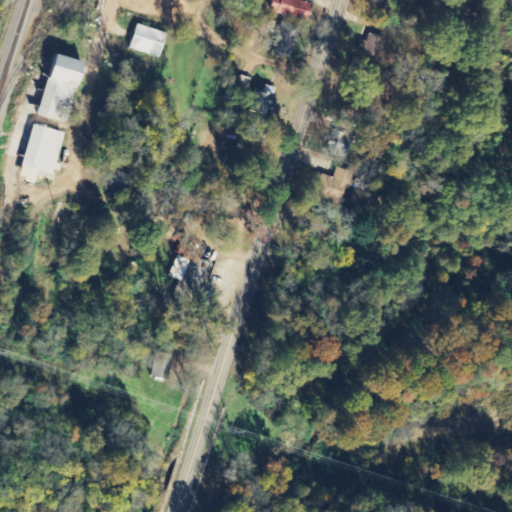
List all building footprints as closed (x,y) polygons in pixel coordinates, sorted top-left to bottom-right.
[(269,0),(266,11),(302,23),(308,4),(294,0),(269,0)] [(267,53),(286,60),(299,28),(280,21),(267,53)] [(160,33),(131,24),(124,48),(153,57),(160,33)] [(358,40),(354,52),(376,60),(384,40),(366,33),(363,42),(358,40)] [(62,123),(78,63),(46,54),(31,115),(62,123)] [(349,69),(368,75),(371,66),(352,60),(349,69)] [(265,116),(270,94),(248,89),(244,112),(265,116)] [(32,171),(46,175),(47,170),(50,170),(59,133),(26,125),(13,177),(30,181),(32,171)] [(350,134),(330,130),(326,155),(345,158),(350,134)] [(118,190),(122,173),(104,168),(99,185),(118,190)] [(352,172),(333,168),(331,177),(317,174),(311,198),(343,206),(352,172)] [(207,263),(185,257),(182,271),(171,269),(168,278),(176,280),(171,299),(196,306),(207,263)] [(148,377),(165,380),(169,356),(152,353),(148,377)]
